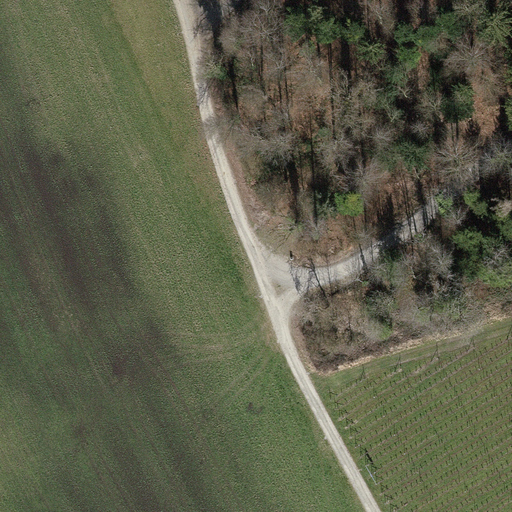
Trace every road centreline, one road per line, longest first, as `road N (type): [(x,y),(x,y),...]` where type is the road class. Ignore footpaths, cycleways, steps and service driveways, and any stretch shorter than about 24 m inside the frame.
road 1 (track): [(180,0),(210,127),(269,298),(306,390),(372,511)]
road 2 (track): [(511,146),(340,270),(269,298)]
